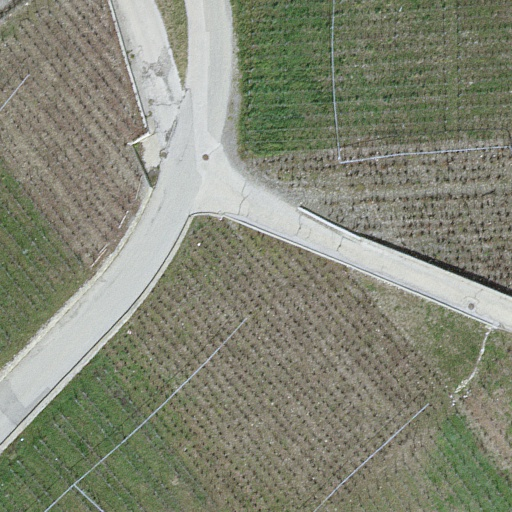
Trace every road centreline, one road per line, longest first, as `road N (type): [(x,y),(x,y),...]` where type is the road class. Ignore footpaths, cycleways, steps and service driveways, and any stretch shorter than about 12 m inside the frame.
road 1 (unclassified): [(221,0),(222,95),(173,242),(0,436)]
road 2 (track): [(196,165),(511,306)]
